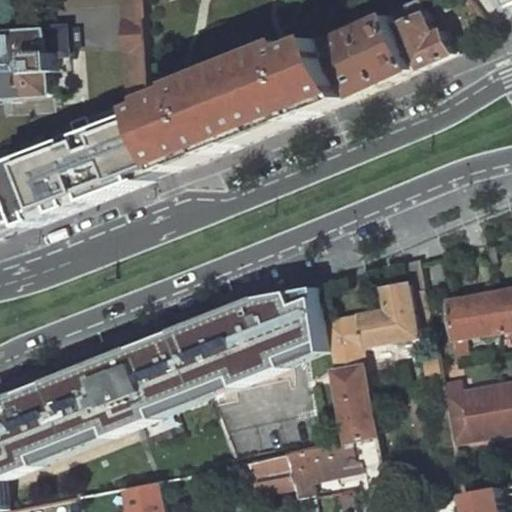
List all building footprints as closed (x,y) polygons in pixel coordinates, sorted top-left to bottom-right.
[(148,0),(125,0),(132,95),(155,91),(155,88),(148,0)] [(424,0),(422,0),(398,12),(400,16),(423,71),(461,55),(450,32),(442,35),(433,15),(432,15),(424,0)] [(400,16),(338,44),(363,99),(423,71),(400,16)] [(51,32),(0,36),(0,98),(56,94),(54,73),(63,72),(62,56),(73,55),(71,28),(50,29),(51,32)] [(181,172),(363,99),(338,44),(335,37),(309,48),(306,40),(192,86),(194,89),(166,101),(167,106),(156,111),(181,172)] [(0,243),(9,240),(24,234),(37,229),(181,172),(156,111),(15,167),(16,169),(0,174),(0,243)] [(367,348),(427,337),(425,329),(436,327),(425,265),(424,260),(419,262),(408,265),(412,286),(393,290),(398,312),(361,319),(367,348)] [(302,293),(285,297),(294,359),(298,368),(312,362),(337,352),(332,324),(327,288),(305,292),(302,293)] [(511,334),(511,289),(453,300),(460,342),(473,340),(511,334)] [(0,511),(5,511),(4,484),(14,480),(50,466),(46,456),(119,427),(123,437),(140,430),(169,418),(165,409),(246,377),(250,387),(295,368),(298,368),(294,359),(285,297),(273,299),(0,406),(0,511)] [(367,348),(361,319),(332,324),(337,352),(339,365),(339,369),(338,372),(352,442),(382,436),(367,348)] [(475,356),(473,340),(460,342),(462,358),(475,356)] [(442,358),(427,361),(431,382),(446,379),(442,358)] [(246,377),(165,409),(169,418),(181,413),(214,401),(237,392),(250,387),(246,377)] [(511,383),(471,391),(468,381),(450,385),(461,442),(511,432),(511,383)] [(119,427),(46,456),(50,466),(123,437),(119,427)] [(315,477),(368,466),(373,486),(390,482),(382,436),(352,442),(344,444),(293,453),(300,488),(302,500),(317,497),(318,497),(315,477)] [(258,461),(265,495),(300,488),(293,453),(258,461)] [(4,484),(5,511),(9,511),(17,511),(14,491),(14,480),(4,484)] [(173,511),(168,482),(132,489),(136,511),(173,511)]
